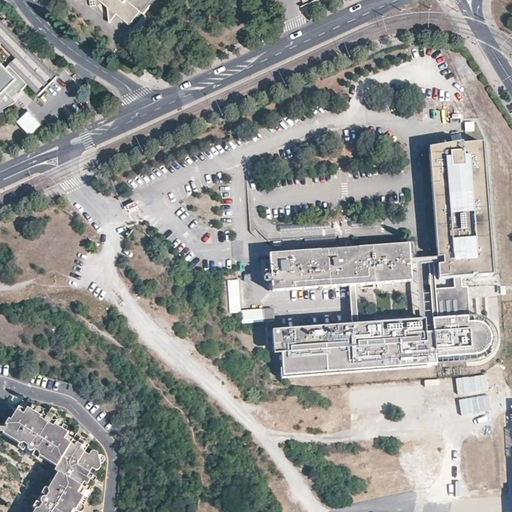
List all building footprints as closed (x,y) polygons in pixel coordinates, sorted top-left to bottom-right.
[(100,0),(107,6),(110,21),(116,13),(129,23),(140,10),(142,12),(151,0),(100,0)] [(0,114),(4,113),(2,109),(15,102),(13,99),(26,86),(34,93),(57,71),(54,69),(51,73),(2,23),(6,20),(4,18),(0,22),(0,114)] [(31,135),(42,125),(29,111),(18,122),(31,135)] [(437,262),(438,276),(454,275),(460,275),(492,272),(483,141),(466,143),(462,143),(462,141),(428,144),(437,260),(443,259),(443,261),(437,262)] [(135,204),(126,208),(128,212),(137,208),(135,204)] [(272,282),(273,291),(331,286),(349,285),(355,284),(415,279),(414,267),(420,267),(419,256),(413,257),(412,242),(270,254),(271,270),(272,279),(272,282)] [(455,288),(432,290),(434,317),(463,315),(460,275),(454,275),(455,288)] [(243,321),(239,279),(229,280),(232,324),(243,323),(243,321)] [(355,284),(349,285),(352,324),(358,323),(355,284)] [(437,318),(438,331),(440,356),(480,354),(483,353),(488,351),(492,347),(495,342),(495,336),(493,331),(492,328),(487,324),(482,322),(472,322),(471,316),(437,318)] [(430,331),(429,318),(400,320),(401,334),(430,331)] [(265,320),(243,321),(243,323),(243,332),(270,330),(276,330),(277,329),(276,322),(276,319),(265,320)] [(440,356),(438,331),(401,334),(400,320),(358,323),(352,324),(276,330),(278,349),(286,348),(288,375),(441,363),(440,356)] [(486,375),(456,378),(457,394),(488,391),(486,375)] [(461,416),(491,409),(488,394),(458,400),(461,416)] [(44,414),(20,399),(0,431),(17,442),(15,444),(19,447),(22,442),(25,443),(24,445),(24,446),(24,448),(25,449),(26,449),(27,450),(29,450),(30,449),(32,447),(34,449),(31,454),(36,457),(38,455),(55,465),(56,462),(69,440),(72,436),(74,432),(50,417),(55,409),(52,407),(50,406),(44,414)] [(74,443),(69,440),(56,462),(61,464),(62,468),(59,474),(81,487),(83,482),(87,485),(90,487),(92,483),(93,481),(91,480),(86,477),(89,472),(86,471),(90,465),(94,467),(97,467),(99,464),(98,461),(101,461),(103,458),(102,456),(99,454),(97,455),(96,452),(93,450),(89,452),(87,455),(82,452),(84,449),(79,446),(82,441),(83,439),(78,436),(77,439),(74,443)] [(61,464),(56,462),(55,465),(53,467),(53,469),(54,470),(56,472),(59,474),(62,468),(61,464)] [(85,489),(81,487),(59,474),(56,472),(46,488),(42,487),(39,492),(45,496),(44,497),(43,497),(41,497),(39,498),(38,499),(38,500),(38,502),(38,504),(40,505),(39,506),(33,502),(30,507),(33,509),(31,511),(77,511),(89,492),(85,489)]
